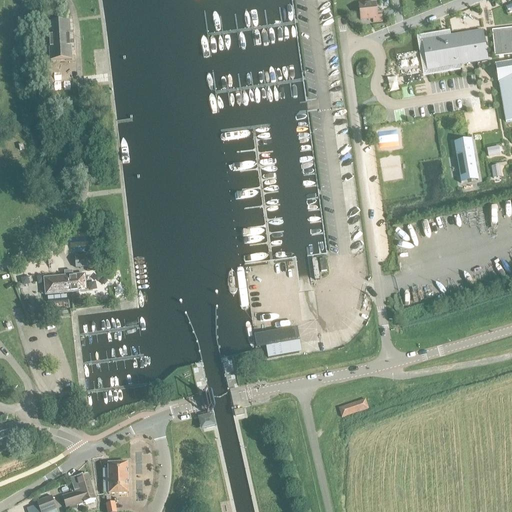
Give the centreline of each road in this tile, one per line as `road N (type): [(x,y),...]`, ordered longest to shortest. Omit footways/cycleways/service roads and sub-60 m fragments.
road 1 (unclassified): [(390,365),(341,18)]
road 2 (unclassified): [(0,507),(154,420)]
road 3 (unclassified): [(154,420),(302,383)]
road 4 (unclassified): [(302,383),(329,511)]
road 5 (unclassified): [(390,365),(511,328)]
